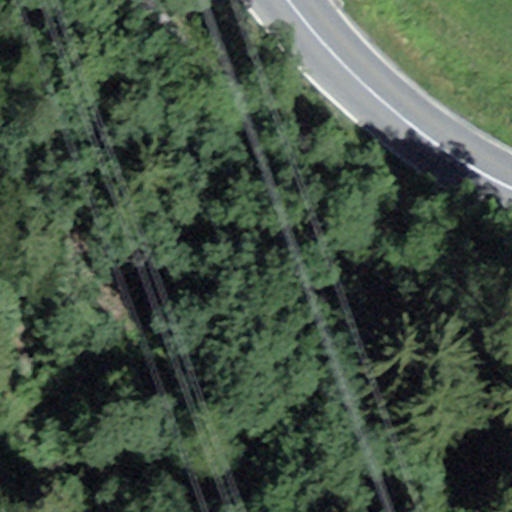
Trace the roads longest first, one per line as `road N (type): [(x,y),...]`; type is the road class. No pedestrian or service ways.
road 1 (track): [(511,269),(298,206),(119,0)]
road 2 (secondary): [(286,0),(374,94),(511,183)]
